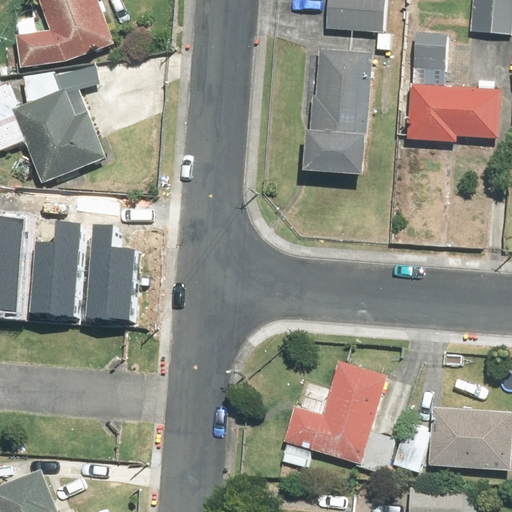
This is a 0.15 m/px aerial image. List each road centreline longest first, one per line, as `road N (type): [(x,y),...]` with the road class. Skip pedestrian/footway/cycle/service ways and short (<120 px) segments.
road 1 (residential): [(215,277),(511,301)]
road 2 (residential): [(231,0),(215,277)]
road 3 (residential): [(200,392),(0,380)]
road 4 (residential): [(200,392),(194,511)]
